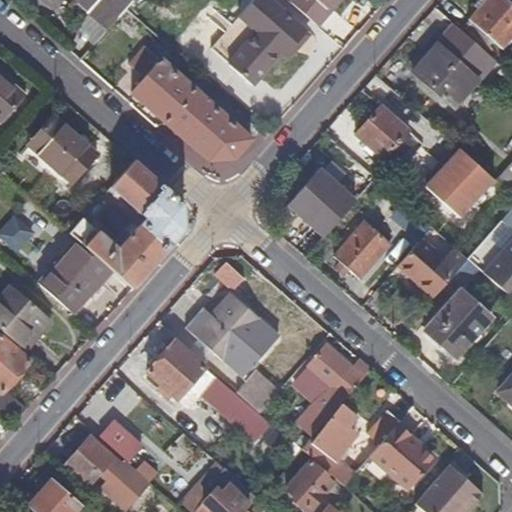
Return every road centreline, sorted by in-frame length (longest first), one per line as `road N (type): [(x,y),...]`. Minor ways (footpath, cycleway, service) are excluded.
road 1 (residential): [(228,207),(511,464)]
road 2 (residential): [(0,470),(228,207)]
road 3 (residential): [(0,13),(228,207)]
road 4 (residential): [(228,207),(413,0)]
